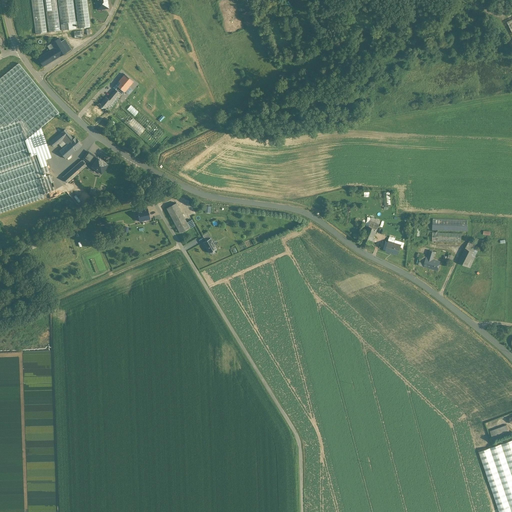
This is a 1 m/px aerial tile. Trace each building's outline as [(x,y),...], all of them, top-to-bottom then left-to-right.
[(42,0),(31,0),(35,34),(47,32),(42,0)] [(56,0),(44,0),(49,32),(60,31),(56,0)] [(76,25),(72,0),(57,0),(60,20),(61,31),(76,29),(76,27),(77,26),(77,25),(76,25)] [(86,0),(74,0),(78,28),(90,27),(86,0)] [(95,0),(97,10),(108,8),(107,0),(95,0)] [(242,14),(247,28),(253,26),(247,12),(242,14)] [(82,30),(69,32),(70,39),(83,37),(82,30)] [(61,41),(59,38),(51,43),(54,48),(59,56),(67,52),(61,41)] [(71,50),(64,39),(61,41),(67,52),(71,50)] [(54,48),(38,58),(43,66),(59,56),(54,48)] [(51,157),(41,127),(59,112),(19,63),(0,78),(0,128),(18,122),(28,149),(33,147),(42,173),(49,171),(45,159),(51,157)] [(125,92),(133,81),(124,75),(116,85),(125,92)] [(115,89),(108,98),(111,101),(119,92),(115,89)] [(111,101),(105,108),(106,109),(108,111),(122,95),(119,92),(111,101)] [(108,98),(106,96),(100,103),(105,108),(111,101),(108,98)] [(164,133),(127,100),(115,114),(151,147),(164,133)] [(100,103),(99,103),(93,109),(101,116),(106,109),(100,103)] [(0,128),(0,213),(50,196),(49,192),(44,177),(42,173),(33,147),(28,149),(18,122),(0,128)] [(75,137),(67,127),(61,132),(66,137),(63,140),(67,144),(75,137)] [(61,132),(49,142),(54,147),(63,140),(66,137),(61,132)] [(67,144),(59,151),(66,159),(82,144),(75,137),(67,144)] [(93,165),(98,158),(88,151),(83,158),(93,165)] [(93,165),(92,166),(101,173),(107,164),(98,158),(93,165)] [(82,160),(62,177),(67,183),(87,165),(82,160)] [(50,174),(44,177),(49,192),(55,190),(50,174)] [(176,203),(166,208),(171,217),(181,212),(176,203)] [(148,208),(137,211),(139,221),(150,219),(148,208)] [(187,222),(181,212),(171,217),(180,233),(190,228),(187,222)] [(380,221),(372,217),(369,223),(378,227),(380,221)] [(468,220),(433,218),(432,230),(467,231),(468,220)] [(377,230),(368,226),(362,240),(371,244),(377,230)] [(208,232),(202,235),(205,241),(211,238),(208,232)] [(461,233),(432,232),(432,241),(461,242),(461,233)] [(205,241),(203,242),(209,253),(217,248),(211,238),(205,241)] [(401,244),(388,241),(386,251),(398,254),(401,244)] [(28,246),(30,251),(37,248),(35,243),(28,246)] [(465,248),(474,252),(476,248),(476,247),(467,243),(465,248)] [(465,248),(458,262),(467,266),(470,259),(474,252),(465,248)] [(479,249),(476,248),(474,252),(470,259),(473,260),(479,249)] [(428,254),(427,257),(424,266),(430,268),(433,259),(433,257),(435,252),(430,250),(429,252),(428,254)] [(440,261),(433,259),(430,268),(438,270),(440,261)] [(51,351),(22,351),(23,375),(34,375),(33,369),(42,369),(42,375),(52,374),(51,351)] [(507,424),(490,431),(493,440),(510,433),(507,424)] [(511,511),(511,440),(478,452),(498,511),(511,511)]
